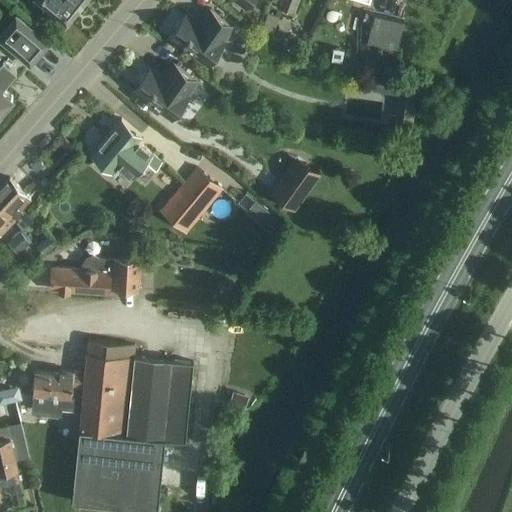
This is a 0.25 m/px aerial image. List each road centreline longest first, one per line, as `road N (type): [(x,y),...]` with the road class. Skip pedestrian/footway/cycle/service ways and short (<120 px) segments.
road 1 (secondary): [(336,511),(511,177)]
road 2 (unclassified): [(400,511),(511,298)]
road 3 (unclassified): [(0,166),(145,0)]
